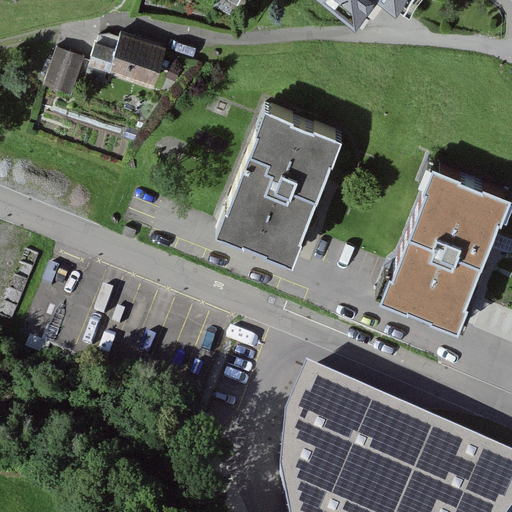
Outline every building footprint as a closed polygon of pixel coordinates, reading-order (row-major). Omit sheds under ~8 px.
[(325,0),(359,25),(376,0),(380,0),(397,12),(406,0),(325,0)] [(169,49),(125,34),(114,67),(158,82),(169,49)] [(45,79),(75,87),(83,58),(54,50),(45,79)] [(349,134),(271,105),(224,227),(302,257),(349,134)] [(511,204),(511,192),(440,164),(389,293),(465,323),(511,204)] [(507,511),(511,506),(511,450),(308,359),(287,407),(278,469),(291,511),(507,511)]
